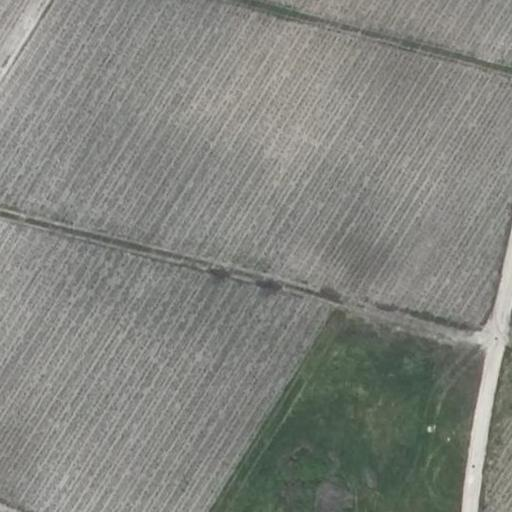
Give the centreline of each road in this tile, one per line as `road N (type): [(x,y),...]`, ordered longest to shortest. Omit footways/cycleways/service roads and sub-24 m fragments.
road 1 (track): [(511,350),(0,215)]
road 2 (track): [(511,70),(231,0)]
road 3 (track): [(511,283),(473,511)]
